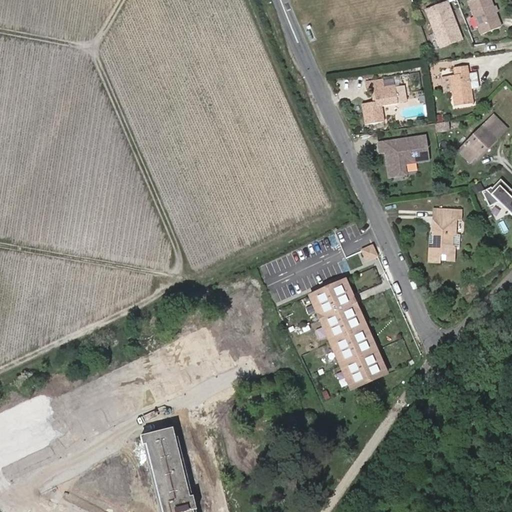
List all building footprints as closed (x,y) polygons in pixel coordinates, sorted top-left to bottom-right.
[(468,0),(481,34),(500,26),(490,0),(468,0)] [(451,20),(450,16),(451,16),(446,2),(426,10),(437,39),(444,36),(447,44),(460,39),(453,19),(451,20)] [(437,39),(440,47),(447,44),(444,36),(437,39)] [(467,66),(453,68),(455,76),(450,76),(452,91),(455,106),(473,103),(471,90),(479,89),(476,73),(469,74),(467,66)] [(452,91),(450,76),(441,78),(444,92),(452,91)] [(383,78),(365,81),(367,89),(371,88),(374,88),(376,101),(373,101),(362,103),(365,123),(384,120),(382,105),(397,102),(397,100),(407,98),(405,86),(395,87),(395,84),(384,86),(383,78)] [(492,116),(483,126),(497,139),(506,129),(492,116)] [(497,139),(483,126),(459,151),(471,162),(476,157),(478,159),(497,139)] [(394,139),(376,142),(378,151),(383,150),(386,175),(403,173),(402,164),(404,162),(426,159),(423,135),(398,139),(398,142),(394,143),(394,139)] [(496,191),(504,182),(502,181),(494,190),(496,191)] [(484,193),(491,207),(500,203),(506,201),(511,206),(511,190),(504,182),(496,191),(494,190),(493,189),(484,193)] [(511,206),(506,201),(500,203),(511,214),(511,206)] [(456,247),(460,247),(460,236),(457,235),(458,219),(462,219),(462,211),(434,210),(433,234),(435,234),(434,245),(430,245),(429,262),(432,262),(441,263),(441,260),(451,260),(455,261),(456,247)] [(364,247),(366,259),(379,256),(376,244),(364,247)] [(388,372),(346,279),(308,296),(350,389),(388,372)] [(78,433),(77,428),(72,425),(66,425),(57,413),(46,425),(52,432),(55,438),(66,434),(70,437),(75,437),(78,433)] [(79,454),(55,438),(49,446),(24,429),(18,439),(67,471),(68,472),(79,454)] [(193,511),(196,510),(193,497),(189,498),(173,429),(141,437),(143,447),(146,446),(161,511),(193,511)]
